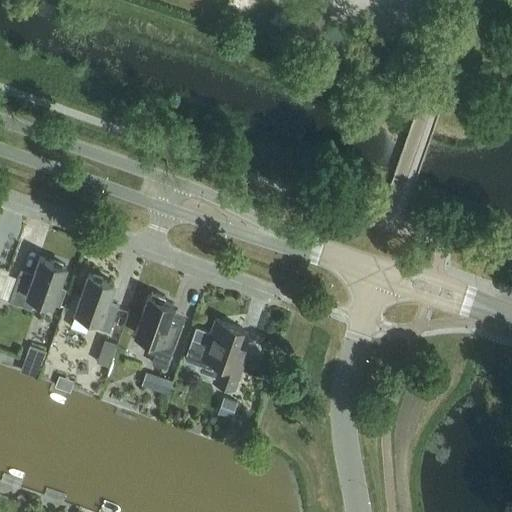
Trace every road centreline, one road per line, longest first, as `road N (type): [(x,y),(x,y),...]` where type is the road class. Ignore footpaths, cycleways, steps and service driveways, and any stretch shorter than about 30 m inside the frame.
road 1 (residential): [(357,511),(343,391),(377,273)]
road 2 (secondary): [(173,183),(0,122)]
road 3 (secondary): [(0,151),(164,210)]
road 4 (residential): [(150,250),(0,197)]
road 5 (secondary): [(312,252),(173,183)]
road 6 (secondary): [(164,210),(312,252)]
road 7 (secondary): [(511,316),(377,273)]
road 8 (residential): [(282,294),(150,250)]
